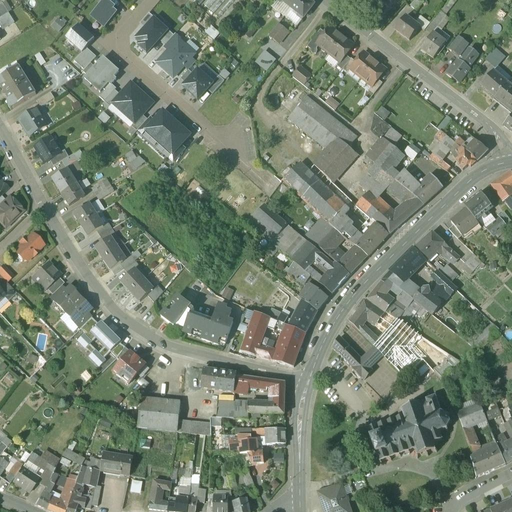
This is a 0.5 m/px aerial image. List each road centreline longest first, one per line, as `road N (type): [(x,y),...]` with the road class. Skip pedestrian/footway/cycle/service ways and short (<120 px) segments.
road 1 (residential): [(305,382),(164,346),(117,317),(43,208)]
road 2 (tertiary): [(507,162),(439,206),(342,305),(305,382)]
road 3 (residential): [(147,0),(122,28),(123,53),(268,185)]
road 4 (residential): [(324,0),(488,126),(507,162)]
road 5 (tertiary): [(305,382),(298,502)]
